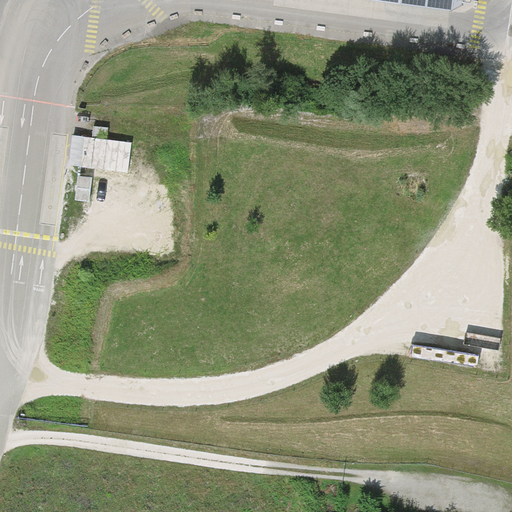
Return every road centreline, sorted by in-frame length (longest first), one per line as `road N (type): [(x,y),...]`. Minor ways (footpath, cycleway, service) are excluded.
road 1 (track): [(0,365),(173,392),(264,383),(341,351),(406,306),(448,254),(486,182),(511,24)]
road 2 (track): [(0,442),(93,441),(511,493)]
road 3 (unclassified): [(40,72),(0,365)]
